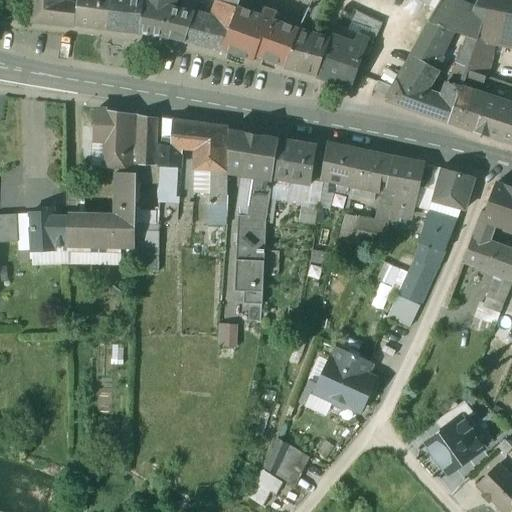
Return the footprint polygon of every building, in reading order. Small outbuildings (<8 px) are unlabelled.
[(62,0),(32,0),(32,21),(75,26),(78,5),(62,4),(62,0)] [(79,0),(78,5),(75,26),(109,28),(112,0),(79,0)] [(112,0),(109,28),(139,32),(144,0),(112,0)] [(175,0),(144,0),(139,32),(165,36),(186,42),(195,14),(175,8),(175,0)] [(218,0),(218,3),(237,9),(238,6),(240,0),(218,0)] [(312,0),(312,2),(321,6),(319,11),(324,13),(329,0),(312,0)] [(440,0),(429,21),(432,22),(448,29),(478,40),(480,36),(478,35),(486,14),(476,8),(456,0),(440,0)] [(511,0),(480,0),(476,8),(486,14),(478,35),(496,40),(511,43),(511,0)] [(300,28),(300,30),(308,33),(314,27),(318,28),(324,13),(319,11),(321,6),(312,2),(300,28)] [(237,9),(218,3),(212,19),(232,24),(237,9)] [(263,14),(238,6),(237,9),(232,24),(223,49),(254,61),(257,55),(285,65),(299,30),(300,30),(300,28),(287,23),(288,19),(276,14),(277,11),(265,7),(263,14)] [(212,19),(195,14),(186,42),(222,51),(223,49),(232,24),(212,19)] [(432,22),(414,54),(415,55),(431,64),(434,57),(437,52),(448,29),(432,22)] [(285,65),(285,67),(317,75),(330,40),(308,33),(299,30),(285,65)] [(330,40),(317,75),(354,88),(360,74),(356,73),(368,40),(347,33),(345,40),(331,35),(330,39),(330,40)] [(470,64),(468,70),(485,75),(496,40),(480,36),(478,40),(473,55),(470,64)] [(473,55),(467,53),(464,62),(470,64),(473,55)] [(431,64),(415,55),(406,68),(408,69),(433,84),(441,70),(438,68),(431,64)] [(438,59),(434,57),(431,64),(438,68),(442,61),(438,59)] [(388,97),(386,100),(450,122),(457,100),(443,96),(430,92),(433,84),(408,69),(388,97)] [(485,75),(468,70),(465,78),(484,84),(487,76),(485,75)] [(395,88),(381,81),(376,91),(388,97),(395,88)] [(455,83),(450,81),(443,96),(457,100),(462,88),(462,86),(455,83)] [(511,84),(503,81),(501,90),(511,91),(511,84)] [(457,100),(450,122),(476,131),(487,96),(462,88),(457,100)] [(511,104),(487,96),(476,131),(511,143),(511,104)] [(137,114),(108,110),(96,110),(95,139),(106,140),(105,166),(116,166),(137,167),(137,153),(134,153),(137,114)] [(157,118),(139,115),(138,164),(154,164),(157,118)] [(198,123),(164,119),(162,146),(179,147),(197,148),(198,123)] [(228,127),(198,123),(197,148),(196,169),(213,170),(228,172),(228,127)] [(280,139),(229,131),(229,168),(254,172),(275,175),(280,139)] [(317,145),(280,139),(275,175),(274,179),(311,185),(317,145)] [(361,151),(330,145),(327,147),(323,179),(353,186),(354,186),(361,151)] [(179,147),(162,146),(158,202),(175,202),(179,147)] [(395,159),(361,151),(354,186),(366,189),(379,192),(382,178),(391,180),(395,159)] [(434,166),(395,159),(391,180),(390,185),(397,187),(393,206),(389,223),(388,226),(395,228),(397,221),(400,222),(401,218),(409,219),(411,211),(415,212),(416,207),(417,205),(413,204),(417,186),(429,189),(434,166)] [(137,167),(116,166),(115,219),(136,219),(137,197),(137,167)] [(443,168),(434,166),(429,189),(417,186),(413,204),(417,205),(416,207),(429,210),(432,200),(434,200),(443,168)] [(473,177),(443,168),(434,200),(465,209),(473,177)] [(228,172),(213,170),(210,203),(228,204),(228,172)] [(275,175),(254,172),(252,184),(273,187),(274,180),(274,179),(275,175)] [(153,174),(138,173),(137,197),(152,197),(153,174)] [(511,188),(497,183),(486,212),(483,211),(481,216),(497,222),(511,227),(511,188)] [(273,187),(252,184),(247,216),(246,222),(252,223),(253,219),(267,221),(273,187)] [(354,186),(353,186),(351,196),(364,199),(366,189),(354,186)] [(175,202),(158,202),(157,223),(174,224),(175,202)] [(210,203),(175,202),(174,224),(227,226),(228,204),(210,203)] [(319,204),(304,202),(301,221),(316,223),(319,204)] [(393,206),(381,204),(377,221),(389,223),(393,206)] [(55,219),(54,209),(43,209),(43,213),(30,212),(32,251),(56,251),(56,246),(70,246),(69,219),(55,219)] [(388,318),(410,329),(446,253),(444,251),(431,245),(444,215),(429,211),(418,254),(388,318)] [(17,214),(0,214),(0,241),(18,241),(17,214)] [(431,245),(444,251),(457,221),(444,215),(431,245)] [(349,216),(340,247),(353,250),(355,243),(361,220),(349,216)] [(377,221),(362,216),(361,220),(355,243),(382,250),(388,226),(389,223),(377,221)] [(481,216),(467,252),(483,258),(489,243),(497,222),(481,216)] [(115,219),(69,219),(70,246),(136,248),(136,219),(115,219)] [(510,251),(489,243),(483,258),(504,266),(510,251)] [(222,323),(221,346),(238,346),(239,323),(222,323)] [(371,362),(339,347),(333,360),(366,375),(371,362)] [(333,360),(332,359),(317,390),(330,396),(332,402),(341,407),(348,404),(360,410),(374,379),(366,375),(333,360)] [(465,401),(436,422),(443,432),(463,417),(466,421),(475,415),(465,401)] [(443,432),(427,443),(438,459),(440,457),(451,473),(470,459),(468,457),(484,446),(466,421),(463,417),(443,432)] [(511,446),(506,440),(499,447),(507,455),(511,448),(511,446)] [(309,459),(289,447),(276,474),(296,487),(309,459)] [(511,478),(499,465),(480,484),(487,492),(489,490),(495,496),(493,498),(507,511),(509,511),(511,509),(511,478)] [(283,484),(262,471),(256,482),(271,492),(277,495),(283,484)] [(256,482),(252,479),(247,495),(265,506),(271,492),(256,482)]
